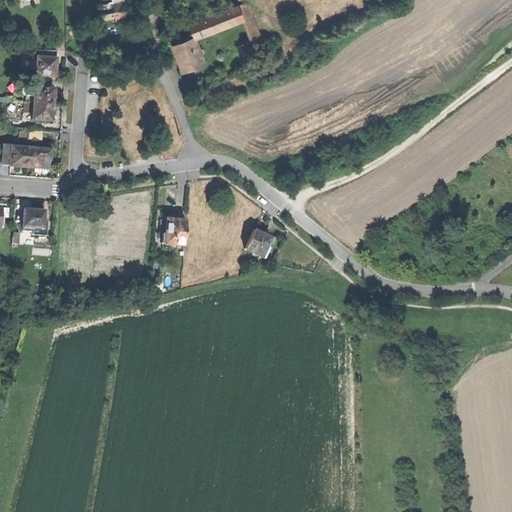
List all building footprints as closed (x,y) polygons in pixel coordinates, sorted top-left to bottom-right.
[(132,14),(130,0),(112,3),(102,5),(103,11),(104,18),(132,14)] [(251,40),(260,37),(245,0),(237,3),(186,22),(190,33),(192,37),(193,36),(243,18),(251,40)] [(172,44),(177,57),(182,70),(203,62),(193,36),(192,37),(190,33),(185,35),(186,39),(172,44)] [(36,75),(55,76),(55,66),(56,57),(37,56),(36,75)] [(34,95),(35,87),(21,86),(21,94),(26,95),(34,95)] [(33,103),(52,104),(53,96),(53,88),(35,87),(34,95),(33,103)] [(33,103),(32,119),(51,120),(52,111),(52,104),(33,103)] [(3,140),(11,140),(12,127),(3,126),(3,140)] [(28,128),(27,137),(40,138),(41,129),(28,128)] [(25,166),(26,147),(10,146),(11,145),(2,144),(1,162),(9,163),(9,165),(17,165),(25,166)] [(49,167),(51,149),(26,147),(25,166),(33,166),(49,167)] [(33,234),(45,235),(46,221),(43,221),(44,210),(33,209),(24,208),(23,230),(33,230),(33,234)] [(185,221),(179,220),(175,220),(175,217),(160,216),(159,235),(162,235),(161,243),(184,244),(185,221)] [(261,233),(253,230),(245,248),(265,257),(269,247),(274,236),(264,232),(262,234),(261,233)]
